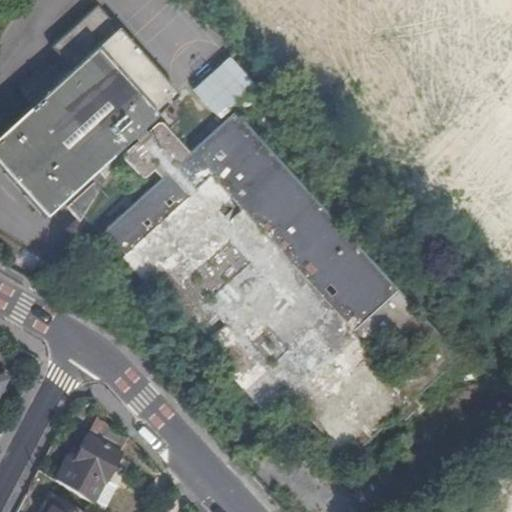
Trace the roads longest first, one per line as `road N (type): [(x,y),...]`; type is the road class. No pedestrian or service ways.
road 1 (residential): [(234,511),(70,344)]
road 2 (residential): [(70,344),(0,477)]
